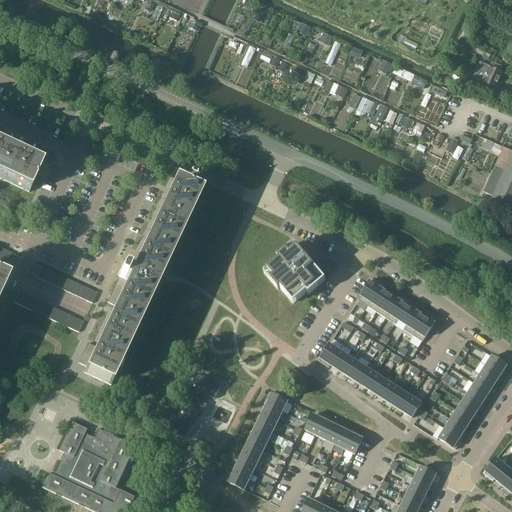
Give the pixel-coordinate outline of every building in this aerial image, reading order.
[(333,65),(342,43),(336,41),(326,62),(333,65)] [(478,52),(489,58),(492,53),(475,44),(470,53),(476,56),(478,52)] [(249,84),(262,51),(248,45),(246,50),(240,48),(229,76),(249,84)] [(272,61),(271,65),(286,71),(289,63),(263,52),(261,57),(272,61)] [(476,70),(473,78),(476,79),(484,83),(495,89),(502,73),(501,73),(503,67),(493,62),(491,68),(489,67),(480,63),(476,70)] [(455,72),(452,80),(464,86),(465,85),(468,78),(455,72)] [(330,92),(334,83),(328,80),(324,89),(330,92)] [(331,92),(344,98),(349,89),(335,83),(331,92)] [(355,93),(349,106),(357,109),(362,96),(355,93)] [(379,119),(383,121),(389,108),(363,96),(357,109),(370,115),(367,120),(376,124),(379,119)] [(409,129),(414,120),(403,115),(399,124),(409,129)] [(416,122),(412,136),(421,139),(425,125),(416,122)] [(453,153),(459,141),(436,130),(429,144),(440,149),(441,147),(453,153)] [(0,147),(0,179),(28,193),(41,166),(0,147)] [(511,151),(504,148),(483,193),(492,197),(489,203),(511,213),(511,151)] [(110,385),(153,293),(161,276),(200,193),(173,181),(135,263),(133,267),(123,262),(116,277),(118,278),(107,303),(114,306),(95,347),(87,344),(78,364),(86,367),(83,373),(110,385)] [(267,271),(264,274),(278,291),(280,289),(287,297),(290,294),(296,301),(306,293),(308,295),(318,287),(315,283),(322,277),(315,269),(294,244),(277,258),(279,261),(267,271)] [(0,254),(9,259),(11,254),(12,254),(1,249),(0,251),(0,254)] [(0,261),(7,265),(9,259),(0,254),(0,261)] [(35,265),(30,275),(37,278),(42,268),(35,265)] [(43,281),(48,271),(42,268),(37,278),(43,281)] [(48,283),(53,273),(48,271),(43,281),(48,283)] [(54,286),(58,276),(53,273),(48,283),(54,286)] [(59,289),(64,278),(58,276),(54,286),(59,289)] [(64,291),(69,281),(64,278),(59,289),(64,291)] [(371,280),(358,301),(367,308),(379,288),(380,289),(381,287),(371,280)] [(70,294),(75,283),(69,281),(64,291),(70,294)] [(75,296),(80,286),(75,283),(70,294),(75,296)] [(81,299),(86,288),(80,286),(75,296),(81,299)] [(89,294),(91,291),(86,288),(81,299),(86,301),(88,298),(89,294)] [(379,288),(367,308),(376,313),(388,294),(380,289),(379,288)] [(18,305),(23,294),(18,292),(13,303),(18,305)] [(24,308),(29,297),(23,294),(18,305),(24,308)] [(388,294),(376,313),(385,319),(398,300),(388,294)] [(29,310),(34,300),(29,297),(24,308),(29,310)] [(34,313),(39,302),(34,300),(29,310),(34,313)] [(398,300),(385,319),(395,325),(397,321),(407,306),(398,300)] [(40,315),(45,305),(39,302),(34,313),(40,315)] [(45,318),(50,307),(45,305),(40,315),(45,318)] [(407,306),(397,321),(406,327),(416,312),(407,306)] [(51,321),(56,310),(50,307),(45,318),(51,321)] [(56,323),(61,312),(56,310),(51,321),(56,323)] [(62,326),(67,315),(61,312),(56,323),(62,326)] [(406,327),(403,331),(413,337),(425,318),(416,312),(406,327)] [(67,328),(72,317),(67,315),(62,326),(67,328)] [(76,323),(78,320),(72,317),(67,328),(73,331),(74,327),(76,323)] [(425,318),(413,337),(422,343),(434,324),(425,318)] [(330,345),(319,362),(329,368),(330,366),(329,366),(339,351),(330,345)] [(339,351),(329,366),(330,366),(338,372),(348,357),(351,352),(343,346),(339,351)] [(348,357),(338,372),(348,378),(357,363),(348,357)] [(491,357),(485,366),(500,376),(507,367),(491,357)] [(357,363),(348,378),(357,384),(366,369),(366,368),(369,363),(361,358),(357,363)] [(480,363),(474,372),(479,375),(495,385),(500,376),(485,366),(485,367),(480,363)] [(366,369),(357,384),(366,389),(375,374),(366,369)] [(172,417),(166,431),(184,439),(191,425),(193,426),(197,418),(200,420),(206,406),(203,405),(207,396),(214,400),(221,386),(202,377),(200,380),(183,372),(181,375),(174,391),(175,392),(182,395),(172,417)] [(375,374),(366,389),(375,395),(385,380),(375,374)] [(479,375),(474,385),(489,394),(495,385),(479,375)] [(385,380),(375,395),(384,401),(394,386),(385,380)] [(468,381),(463,390),(468,393),(468,394),(483,403),(489,394),(474,385),(468,381)] [(394,386),(384,401),(393,407),(403,392),(394,386)] [(403,392),(393,407),(402,413),(412,398),(403,392)] [(264,404),(266,405),(282,413),(287,403),(269,394),(264,404)] [(468,394),(462,403),(477,412),(483,403),(468,394)] [(412,398),(402,413),(411,419),(421,404),(412,398)] [(462,403),(456,412),(471,421),(477,412),(462,403)] [(266,405),(262,415),(278,423),(282,413),(266,405)] [(456,412),(450,421),(465,431),(471,421),(456,412)] [(273,432),(278,423),(262,415),(257,424),(273,432)] [(313,415),(305,431),(315,436),(323,420),(313,415)] [(323,420),(315,436),(325,441),(333,425),(323,420)] [(450,421),(444,430),(459,440),(460,439),(465,431),(450,421)] [(116,489),(135,447),(121,440),(120,440),(97,430),(93,439),(92,441),(84,437),(87,430),(72,423),(59,451),(64,454),(53,476),(49,474),(42,488),(92,511),(127,511),(135,497),(116,489)] [(268,442),(273,432),(257,424),(252,434),(268,442)] [(325,441),(322,448),(331,452),(335,446),(343,430),(333,425),(325,441)] [(439,427),(432,437),(437,441),(438,439),(455,450),(462,441),(460,439),(459,440),(444,430),(439,427)] [(343,430),(335,446),(344,451),(352,435),(343,430)] [(263,452),(268,442),(252,434),(247,444),(263,452)] [(352,435),(344,451),(355,456),(362,440),(352,435)] [(259,461),(263,452),(247,444),(243,454),(259,461)] [(254,471),(259,461),(243,454),(238,463),(254,471)] [(496,459),(483,475),(492,482),(494,480),(505,466),(496,459)] [(249,481),(254,471),(238,463),(233,473),(249,481)] [(511,471),(505,466),(494,480),(502,487),(511,474),(511,471)] [(436,476),(420,468),(415,478),(431,486),(436,476)] [(244,491),(249,481),(233,473),(228,483),(244,491)] [(511,474),(502,487),(510,494),(511,491),(511,474)] [(426,495),(431,486),(415,478),(410,487),(426,495)] [(421,505),(426,495),(410,487),(405,497),(421,505)] [(411,511),(417,511),(421,505),(405,497),(401,507),(411,511)] [(315,511),(319,505),(309,500),(303,511),(315,511)]
